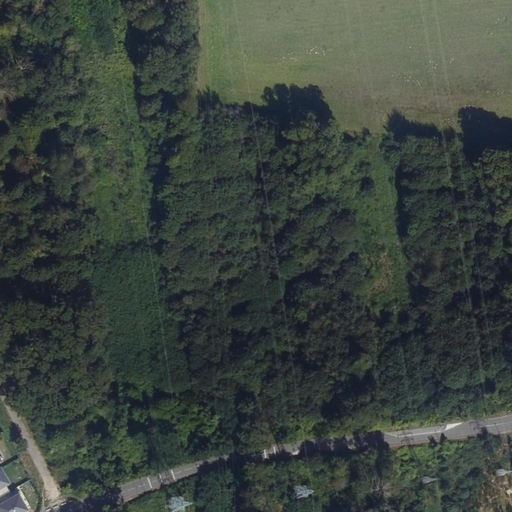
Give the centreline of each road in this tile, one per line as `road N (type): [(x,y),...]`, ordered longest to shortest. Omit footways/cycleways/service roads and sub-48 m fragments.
road 1 (residential): [(511,420),(235,457),(64,511)]
road 2 (track): [(65,511),(0,389)]
